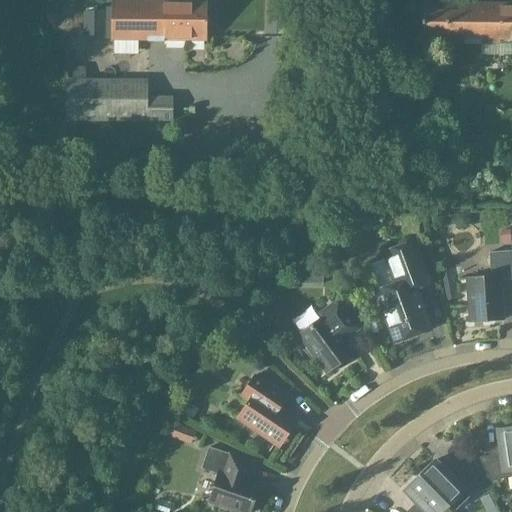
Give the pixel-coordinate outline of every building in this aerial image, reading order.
[(205,42),(206,2),(111,1),(111,41),(205,42)] [(511,43),(511,3),(422,4),(422,44),(511,43)] [(145,122),(172,121),(172,97),(147,96),(147,79),(66,79),(66,121),(145,122)] [(394,284),(375,291),(394,343),(430,330),(419,301),(421,300),(417,289),(430,284),(414,241),(382,252),(394,284)] [(511,278),(511,250),(488,252),(490,277),(465,278),(468,322),(503,319),(500,280),(511,278)] [(323,316),(298,335),(326,373),(353,354),(343,340),(358,329),(337,300),(320,313),(323,316)] [(248,402),(237,418),(274,443),(292,417),(279,407),(286,396),(255,375),(240,396),(248,402)] [(490,481),(511,477),(511,427),(496,430),(499,454),(478,457),(490,481)] [(161,443),(189,453),(193,440),(165,430),(161,443)] [(247,482),(253,462),(208,447),(201,468),(218,474),(209,501),(241,511),(248,511),(257,485),(247,482)] [(419,476),(448,506),(453,511),(478,486),(467,462),(451,477),(434,460),(419,476)] [(441,511),(448,506),(419,476),(403,491),(420,508),(415,511),(441,511)]
